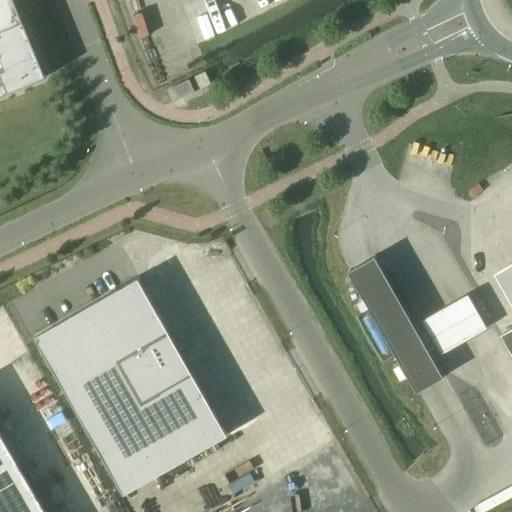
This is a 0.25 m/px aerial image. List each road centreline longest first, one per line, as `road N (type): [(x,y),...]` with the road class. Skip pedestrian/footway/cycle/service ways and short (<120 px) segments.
road 1 (unclassified): [(412,511),(204,151)]
road 2 (unclassified): [(68,0),(136,180)]
road 3 (unclassified): [(136,180),(0,244)]
road 4 (unclassified): [(204,151),(326,93)]
